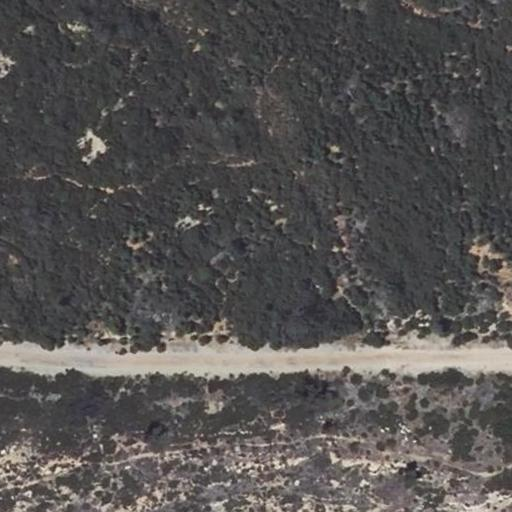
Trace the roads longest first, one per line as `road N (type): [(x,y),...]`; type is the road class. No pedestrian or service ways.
road 1 (track): [(0,494),(303,447),(462,480),(511,458)]
road 2 (track): [(0,345),(83,357),(366,353),(511,340)]
